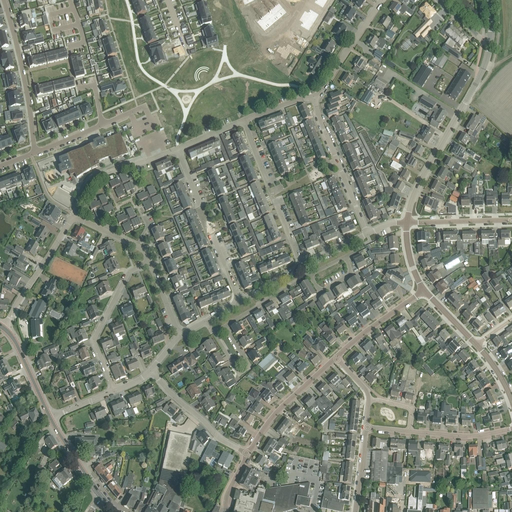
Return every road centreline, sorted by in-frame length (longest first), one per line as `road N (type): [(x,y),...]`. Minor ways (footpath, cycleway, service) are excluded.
road 1 (tertiary): [(407,223),(417,185),(471,92),(490,41)]
road 2 (residential): [(3,0),(34,152)]
road 3 (residential): [(114,390),(94,338),(126,274),(149,262)]
road 4 (residential): [(366,233),(315,98)]
road 5 (residential): [(72,216),(92,179),(177,148)]
road 6 (residential): [(247,453),(274,412),(335,356)]
road 7 (residential): [(2,326),(72,216)]
road 8 (residential): [(247,453),(215,435),(152,370)]
